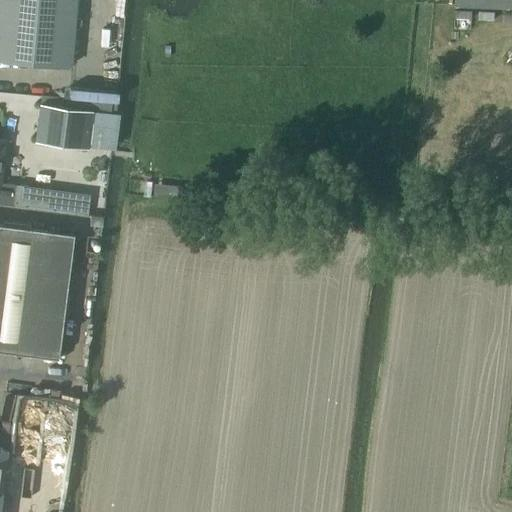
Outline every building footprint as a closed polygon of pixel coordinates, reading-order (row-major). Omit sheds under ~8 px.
[(0,0),(0,27),(72,32),(75,0),(0,0)] [(0,60),(69,66),(72,32),(0,27),(0,60)] [(83,96),(83,107),(117,109),(118,89),(71,86),(70,95),(83,96)] [(86,147),(91,110),(38,104),(34,140),(86,147)] [(52,211),(55,191),(3,184),(3,186),(1,204),(52,211)] [(0,350),(56,358),(72,234),(28,228),(29,223),(2,220),(1,224),(0,224),(0,350)] [(67,472),(77,398),(6,389),(0,438),(0,445),(17,448),(18,441),(40,444),(37,468),(67,472)]
